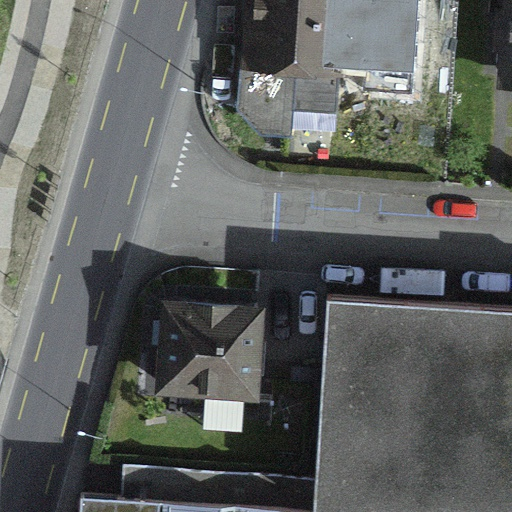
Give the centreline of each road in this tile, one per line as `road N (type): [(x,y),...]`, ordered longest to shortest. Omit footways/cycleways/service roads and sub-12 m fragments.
road 1 (residential): [(511,237),(122,213)]
road 2 (secondary): [(122,213),(31,511)]
road 3 (secondary): [(185,0),(122,213)]
